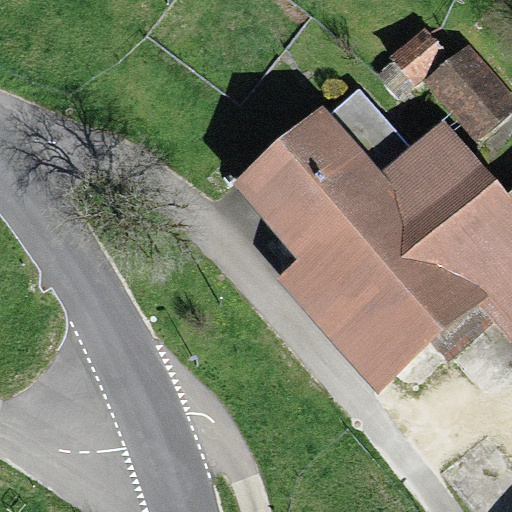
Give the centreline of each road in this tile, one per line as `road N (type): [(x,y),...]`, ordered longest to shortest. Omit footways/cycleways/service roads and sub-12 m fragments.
road 1 (secondary): [(0,162),(92,292),(160,438),(184,511)]
road 2 (track): [(247,511),(239,472),(206,420),(160,438)]
